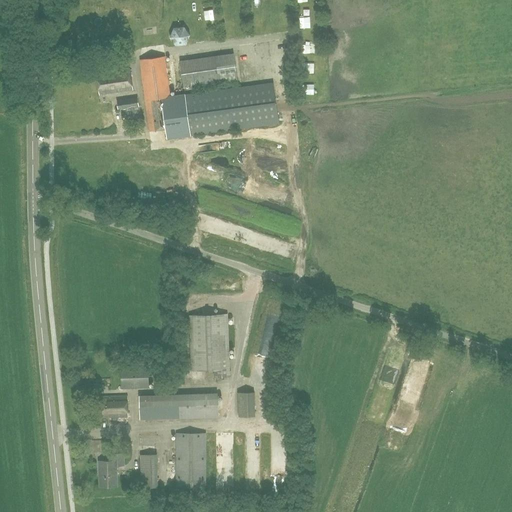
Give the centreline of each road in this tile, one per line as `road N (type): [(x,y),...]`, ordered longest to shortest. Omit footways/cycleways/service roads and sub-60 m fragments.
road 1 (unclassified): [(511,358),(32,201)]
road 2 (tertiary): [(32,201),(60,511)]
road 3 (tertiary): [(31,0),(32,201)]
road 4 (track): [(252,287),(387,331)]
